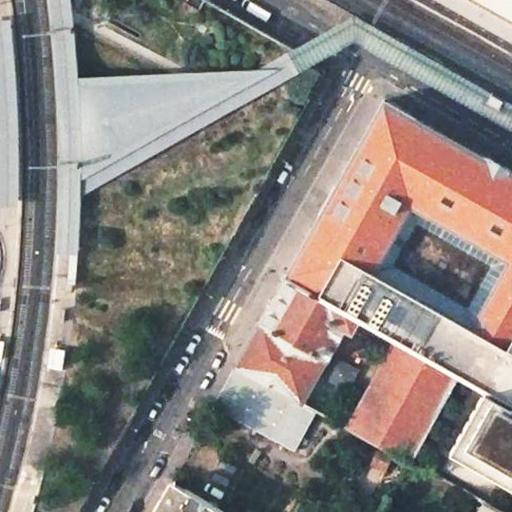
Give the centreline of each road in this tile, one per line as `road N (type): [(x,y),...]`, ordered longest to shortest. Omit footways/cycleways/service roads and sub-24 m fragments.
road 1 (unclassified): [(114,511),(368,59)]
road 2 (residential): [(511,141),(397,75)]
